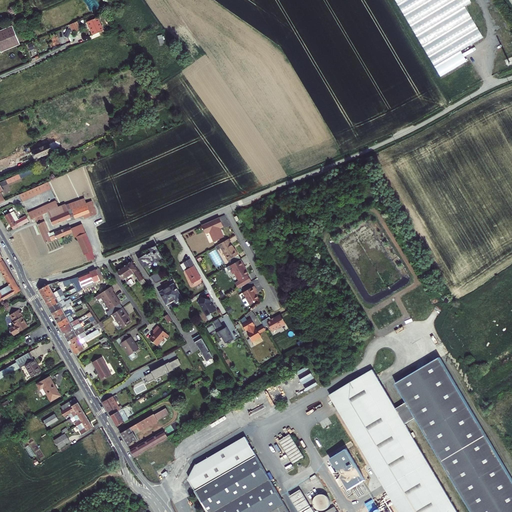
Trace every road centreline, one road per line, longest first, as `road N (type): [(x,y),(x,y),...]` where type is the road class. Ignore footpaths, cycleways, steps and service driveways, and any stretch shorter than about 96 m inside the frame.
road 1 (unclassified): [(226,208),(511,76)]
road 2 (tertiary): [(27,288),(114,438)]
road 3 (unclassified): [(105,261),(226,208)]
